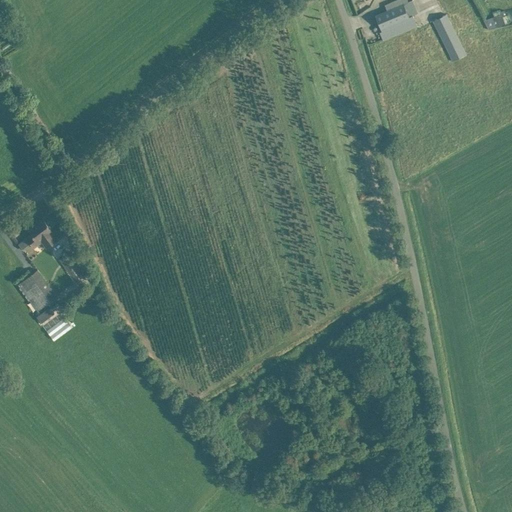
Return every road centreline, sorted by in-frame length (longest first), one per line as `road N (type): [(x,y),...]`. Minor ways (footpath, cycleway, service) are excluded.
road 1 (unclassified): [(461,511),(390,179),(336,0)]
road 2 (unclassified): [(0,208),(277,0)]
